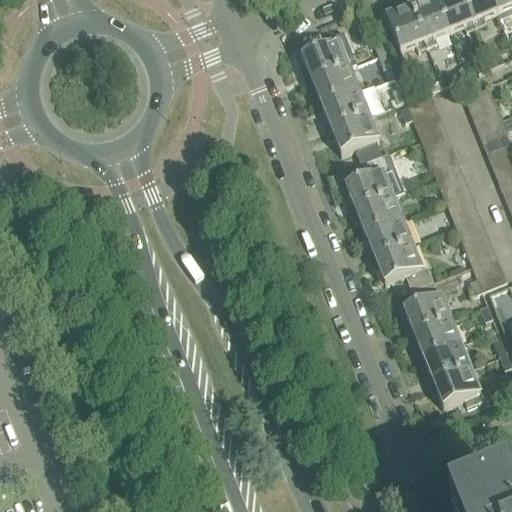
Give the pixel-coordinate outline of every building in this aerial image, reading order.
[(442,0),(435,3),(450,39),(465,33),(467,38),(476,34),(463,3),(461,0),(442,0)] [(461,0),(463,3),(476,34),(486,30),(485,27),(499,21),(491,0),(461,0)] [(511,0),(491,0),(499,21),(511,15),(511,0)] [(410,10),(427,54),(438,50),(436,45),(450,39),(435,3),(421,9),(420,6),(410,10)] [(427,54),(410,10),(401,13),(402,16),(386,23),(401,60),(417,53),(419,58),(427,54)] [(309,89),(351,73),(342,48),(337,50),(334,42),(320,48),(323,55),(302,64),(308,80),(306,81),(309,89)] [(378,63),(386,60),(379,45),(372,48),(378,63)] [(386,60),(378,63),(383,74),(390,71),(386,60)] [(490,68),(493,74),(505,69),(502,63),(490,68)] [(493,74),(490,68),(478,73),(480,79),(493,74)] [(360,97),(351,73),(309,89),(313,99),(315,98),(321,112),(360,97)] [(442,85),(445,93),(468,84),(465,76),(442,85)] [(445,93),(442,85),(427,91),(430,99),(445,93)] [(469,116),(494,106),(489,93),(464,103),(469,116)] [(406,108),(400,95),(393,98),(398,111),(406,108)] [(327,137),(369,122),(360,97),(321,112),(327,128),(324,129),(327,137)] [(408,113),(412,123),(437,114),(432,104),(408,113)] [(494,106),(469,116),(474,128),(499,118),(494,106)] [(412,123),(408,113),(400,117),(404,128),(412,124),(412,123)] [(412,123),(412,124),(417,135),(441,126),(437,114),(412,123)] [(499,118),(474,128),(479,139),(503,129),(499,118)] [(369,122),(327,137),(331,148),(334,147),(340,163),(361,155),(366,169),(383,163),(377,148),(379,147),(369,122)] [(417,135),(422,147),(446,138),(441,126),(417,135)] [(508,141),(503,129),(479,139),(483,151),(508,141)] [(422,147),(426,159),(451,150),(446,138),(422,147)] [(511,151),(508,141),(483,151),(488,162),(511,152),(511,151)] [(451,150),(426,159),(431,170),(455,161),(451,150)] [(511,165),(511,152),(488,162),(493,174),(511,165)] [(455,161),(431,170),(435,182),(460,172),(455,161)] [(383,163),(366,169),(372,184),(351,191),(357,207),(354,208),(358,218),(393,204),(384,179),(389,177),(383,163)] [(511,179),(511,165),(493,174),(497,185),(511,179)] [(460,172),(435,182),(440,193),(465,184),(460,172)] [(502,196),(511,191),(511,179),(497,185),(502,196)] [(440,193),(445,205),(470,196),(465,184),(440,193)] [(511,191),(502,196),(506,208),(511,205),(511,191)] [(445,205),(449,216),(474,207),(470,196),(445,205)] [(403,228),(393,204),(358,218),(361,227),(364,226),(370,241),(403,228)] [(449,216),(454,227),(478,217),(474,207),(449,216)] [(454,227),(459,241),(483,231),(478,217),(454,227)] [(413,252),(403,228),(370,241),(375,256),(373,257),(376,266),(413,252)] [(459,241),(463,251),(464,252),(488,242),(483,231),(459,241)] [(488,242),(464,252),(469,264),(493,254),(488,242)] [(413,252),(376,266),(380,276),(382,275),(388,291),(409,283),(414,297),(434,290),(428,274),(422,276),(413,252)] [(493,254),(469,264),(474,277),(498,267),(493,254)] [(498,267),(474,277),(477,286),(478,287),(502,277),(498,267)] [(507,289),(502,277),(478,287),(483,299),(507,289)] [(483,299),(478,287),(477,286),(471,289),(475,301),(483,299)] [(434,290),(414,297),(420,311),(407,316),(413,333),(410,333),(414,343),(452,328),(442,302),(440,303),(434,290)] [(486,328),(493,325),(488,313),(481,316),(486,328)] [(452,328),(414,343),(417,352),(420,351),(425,366),(462,352),(452,328)] [(500,364),(508,361),(503,348),(495,351),(500,364)] [(462,352),(425,366),(431,381),(429,383),(432,391),(472,376),(462,352)] [(511,371),(508,361),(500,364),(505,376),(511,373),(511,371)] [(472,376),(432,391),(435,401),(438,400),(444,416),(465,407),(468,415),(482,409),(479,402),(481,401),(472,376)] [(460,417),(451,420),(456,434),(465,430),(460,417)] [(511,511),(511,502),(487,511),(511,511)]
